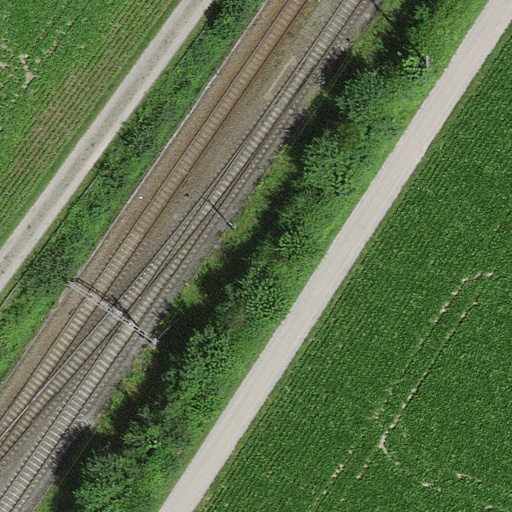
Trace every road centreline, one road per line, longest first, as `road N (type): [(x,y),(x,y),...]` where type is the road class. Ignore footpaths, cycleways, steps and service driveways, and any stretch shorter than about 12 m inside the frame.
road 1 (track): [(175,511),(508,0)]
road 2 (track): [(183,0),(0,256)]
